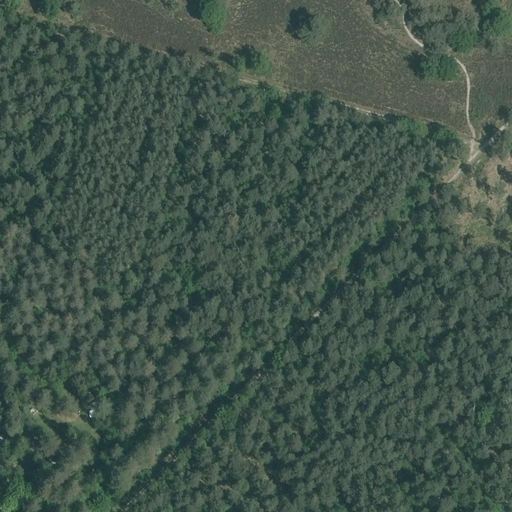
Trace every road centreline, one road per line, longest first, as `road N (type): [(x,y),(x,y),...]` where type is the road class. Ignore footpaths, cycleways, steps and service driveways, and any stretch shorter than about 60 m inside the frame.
road 1 (track): [(131,511),(490,146)]
road 2 (track): [(475,140),(0,6)]
